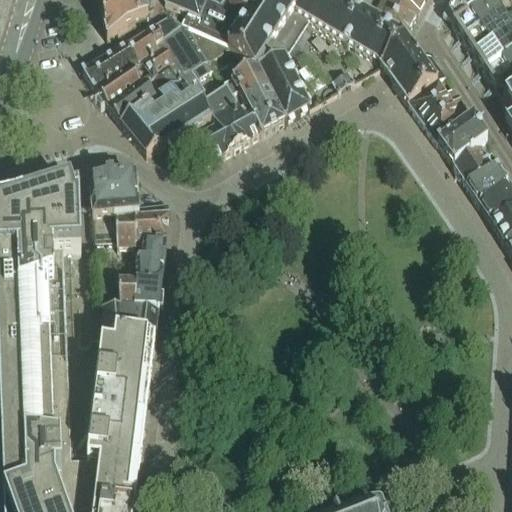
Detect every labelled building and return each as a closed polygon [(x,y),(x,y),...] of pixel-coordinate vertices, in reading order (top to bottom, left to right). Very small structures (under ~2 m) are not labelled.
[(93,0),(106,47),(147,20),(142,5),(143,5),(141,0),(93,0)] [(186,35),(226,52),(234,54),(255,77),(287,128),(309,116),(282,63),(277,66),(302,26),(372,68),(381,75),(383,78),(387,84),(390,89),(407,112),(417,105),(417,106),(437,91),(445,84),(429,62),(417,64),(417,63),(416,61),(415,60),(413,57),(410,53),(408,50),(407,49),(408,48),(406,47),(406,48),(402,42),(402,41),(370,22),(334,0),(167,0),(163,10),(191,22),(186,35)] [(417,17),(387,1),(385,0),(380,0),(370,22),(402,41),(405,43),(419,17),(417,17)] [(417,17),(426,0),(386,0),(387,1),(417,17)] [(483,11),(481,10),(476,5),(469,0),(459,0),(447,21),(453,31),(483,11)] [(469,0),(476,5),(481,10),(494,1),(493,0),(469,0)] [(483,11),(453,31),(451,32),(462,48),(501,23),(490,7),(483,11)] [(462,48),(472,65),(511,40),(501,23),(462,48)] [(94,96),(100,93),(157,57),(154,53),(170,41),(180,33),(173,30),(166,28),(152,36),(115,58),(82,79),(94,96)] [(180,33),(170,41),(154,53),(157,57),(160,55),(172,72),(183,89),(169,98),(120,132),(145,164),(161,154),(162,155),(185,140),(187,142),(211,127),(197,108),(222,93),(220,90),(205,99),(197,86),(212,77),(207,69),(229,55),(226,52),(186,35),(180,33)] [(483,81),(511,62),(511,40),(472,65),(483,81)] [(160,55),(157,57),(100,93),(95,97),(108,117),(172,72),(160,55)] [(511,62),(483,81),(494,98),(511,85),(511,62)] [(108,117),(120,132),(169,98),(183,89),(172,72),(108,117)] [(283,130),(253,78),(222,93),(239,120),(260,143),(283,130)] [(437,91),(417,106),(408,113),(425,136),(462,111),(452,95),(443,100),(437,91)] [(239,120),(222,93),(197,108),(211,127),(214,132),(197,143),(206,160),(213,170),(260,143),(239,120)] [(511,105),(502,112),(511,126),(511,127),(507,132),(511,140),(511,105)] [(467,119),(462,111),(425,136),(437,152),(464,132),(459,124),(467,119)] [(486,150),(472,127),(464,132),(437,152),(453,174),(480,155),(486,150)] [(466,194),(501,172),(497,166),(490,170),(480,155),(453,174),(466,194)] [(202,176),(213,170),(206,160),(196,166),(202,176)] [(466,194),(478,213),(506,195),(502,187),(508,183),(501,172),(466,194)] [(138,225),(136,207),(134,185),(108,186),(88,191),(92,229),(91,229),(93,249),(93,255),(115,255),(116,260),(134,260),(134,250),(133,226),(138,225)] [(511,192),(507,195),(506,195),(478,213),(491,231),(511,218),(511,192)] [(66,482),(61,257),(79,257),(77,193),(0,216),(0,264),(4,264),(4,271),(13,511),(62,511),(57,496),(57,482),(66,482)] [(167,212),(136,207),(138,225),(169,223),(167,212)] [(511,218),(491,231),(511,266),(511,218)] [(169,223),(138,225),(133,226),(134,250),(142,250),(165,250),(169,223)] [(160,292),(165,250),(142,250),(139,267),(134,268),(134,291),(160,292)] [(118,319),(157,319),(160,292),(134,291),(118,291),(118,319)] [(154,347),(157,319),(118,319),(102,319),(106,346),(147,346),(154,347)] [(83,469),(66,469),(66,482),(57,482),(57,496),(62,511),(133,511),(154,347),(147,346),(106,346),(102,346),(83,469)]
